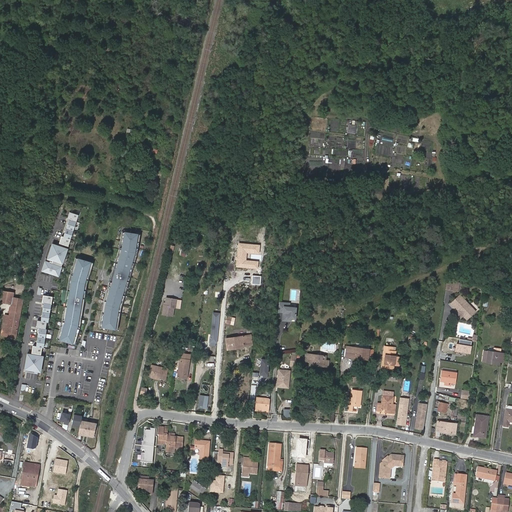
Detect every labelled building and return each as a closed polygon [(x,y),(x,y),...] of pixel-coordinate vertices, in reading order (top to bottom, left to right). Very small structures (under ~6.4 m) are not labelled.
[(376,146),(375,155),(392,156),(392,147),(376,146)] [(405,158),(398,157),(396,167),(411,169),(410,170),(416,171),(418,158),(406,155),(405,158)] [(67,245),(78,214),(69,211),(67,218),(69,218),(63,235),(61,235),(59,242),(67,245)] [(140,235),(121,232),(119,249),(103,304),(99,327),(117,330),(121,308),(137,255),(140,235)] [(176,241),(174,248),(181,250),(182,242),(176,241)] [(261,244),(238,242),(236,266),(257,268),(258,261),(246,260),(247,253),(260,254),(261,244)] [(47,258),(62,263),(67,248),(52,243),(47,258)] [(60,326),(56,339),(74,344),(79,326),(86,287),(93,263),(75,257),(68,284),(60,326)] [(47,258),(46,260),(61,266),(62,263),(47,258)] [(42,269),(58,275),(61,266),(46,260),(45,260),(42,269)] [(458,284),(445,283),(444,291),(457,292),(458,284)] [(12,292),(2,291),(0,300),(0,301),(10,304),(9,314),(10,314),(10,317),(9,317),(6,333),(16,334),(22,299),(12,297),(12,292)] [(32,352),(41,354),(42,346),(44,347),(47,329),(45,329),(47,321),(48,322),(53,296),(43,295),(42,302),(44,302),(41,320),(38,320),(36,327),(39,328),(36,345),(33,345),(32,352)] [(454,308),(458,312),(463,316),(467,320),(475,312),(458,296),(449,306),(453,309),(454,308)] [(172,316),(174,307),(175,308),(176,300),(166,298),(165,305),(164,305),(162,314),(172,316)] [(285,302),(280,302),(279,311),(284,311),(283,320),(290,320),(290,319),(291,318),(295,318),(296,307),(285,306),(285,302)] [(16,338),(16,334),(6,333),(9,317),(9,315),(4,314),(1,336),(16,338)] [(224,322),(231,324),(232,317),(225,315),(224,322)] [(244,346),(242,336),(226,338),(228,348),(244,346)] [(387,364),(396,365),(401,365),(402,357),(397,357),(398,348),(387,346),(386,355),(387,355),(387,364)] [(367,348),(354,347),(354,351),(346,350),(345,357),(353,357),(353,356),(360,357),(360,358),(366,359),(367,348)] [(493,352),(484,350),(482,361),(499,364),(500,361),(501,353),(501,349),(494,348),(493,352)] [(42,354),(27,352),(24,367),(40,370),(42,354)] [(178,377),(187,378),(189,360),(188,360),(189,355),(181,353),(178,377)] [(325,365),(325,360),(326,356),(310,354),(310,362),(309,365),(320,366),(320,364),(325,365)] [(396,368),(396,365),(387,364),(387,355),(386,355),(385,367),(396,368)] [(267,378),(269,360),(262,359),(260,374),(264,374),(263,377),(267,378)] [(153,376),(159,377),(166,379),(168,369),(151,366),(149,375),(153,376)] [(368,375),(373,375),(374,368),(366,367),(366,375),(368,375)] [(290,370),(279,369),(277,387),(288,388),(290,370)] [(445,381),(449,382),(452,382),(455,382),(456,373),(442,371),(441,381),(445,381)] [(361,399),(362,399),(364,390),(354,389),(351,404),(350,404),(350,407),(354,407),(354,406),(361,407),(362,402),(361,402),(361,399)] [(29,399),(41,400),(42,392),(30,391),(29,399)] [(208,395),(199,394),(198,407),(206,407),(208,395)] [(388,413),(394,413),(396,398),(386,396),(385,404),(380,403),(379,410),(384,411),(384,409),(389,410),(388,413)] [(269,410),(270,399),(257,397),(256,409),(269,410)] [(402,398),(401,404),(398,424),(407,425),(411,399),(402,398)] [(446,413),(448,404),(440,402),(438,410),(446,413)] [(416,428),(424,429),(427,409),(419,408),(416,428)] [(69,422),(71,413),(63,411),(61,418),(65,419),(65,421),(69,422)] [(81,419),(82,414),(74,413),(73,422),(81,424),(81,419)] [(477,426),(476,436),(485,437),(488,416),(477,415),(475,425),(477,426)] [(93,436),(97,422),(81,419),(81,424),(79,433),(93,436)] [(456,433),(457,424),(438,421),(437,429),(441,429),(441,431),(456,433)] [(164,427),(159,427),(158,435),(159,435),(159,439),(167,440),(167,444),(166,449),(175,450),(175,448),(182,449),(183,438),(174,437),(174,434),(168,434),(164,433),(164,427)] [(142,441),(141,445),(154,445),(155,428),(150,428),(150,429),(144,429),(143,441),(142,441)] [(38,438),(29,433),(27,448),(36,449),(38,438)] [(306,459),(307,439),(298,438),(296,458),(306,459)] [(200,459),(208,459),(209,442),(196,440),(195,445),(192,445),(192,449),(195,449),(195,448),(201,449),(200,459)] [(268,465),(279,466),(279,460),(281,445),(270,444),(268,465)] [(153,463),(154,445),(141,445),(141,449),(145,449),(145,453),(142,452),(141,462),(153,463)] [(355,463),(365,464),(366,449),(357,448),(355,463)] [(223,450),(218,449),(217,462),(222,463),(222,466),(228,467),(228,465),(232,465),(233,453),(229,453),(228,455),(226,454),(222,454),(223,450)] [(333,463),(334,454),(325,453),(325,451),(320,450),(319,460),(325,461),(324,468),(327,468),(328,466),(333,466),(333,463)] [(14,464),(15,455),(5,453),(3,462),(14,464)] [(380,464),(379,477),(384,477),(385,474),(387,474),(390,471),(390,469),(395,465),(402,466),(403,456),(391,455),(380,464)] [(258,462),(252,462),(250,462),(250,458),(244,458),(243,473),(257,474),(258,462)] [(68,461),(55,459),(53,473),(66,475),(68,461)] [(285,460),(279,460),(279,466),(268,465),(268,469),(284,471),(285,460)] [(439,460),(434,460),(433,473),(433,479),(438,479),(437,481),(445,482),(447,462),(439,462),(439,460)] [(26,469),(23,484),(36,486),(39,464),(25,462),(24,469),(26,469)] [(308,466),(297,465),(296,485),(306,486),(308,466)] [(476,476),(494,480),(496,471),(478,467),(476,476)] [(210,474),(209,491),(224,493),(225,475),(210,474)] [(453,502),(464,503),(466,475),(455,474),(454,482),(457,482),(456,494),(453,494),(453,502)] [(149,476),(140,475),(139,490),(141,490),(148,490),(148,493),(153,493),(154,480),(149,480),(149,476)] [(324,482),(318,481),(316,495),(321,496),(322,490),(324,490),(324,482)] [(201,495),(205,489),(194,482),(191,487),(201,495)] [(166,511),(173,511),(175,511),(177,489),(168,489),(166,511)] [(67,491),(58,490),(57,495),(54,495),(53,503),(65,505),(67,491)] [(273,509),(282,510),(284,492),(278,492),(277,503),(274,502),(273,509)] [(502,511),(504,499),(498,498),(496,510),(495,511),(502,511)] [(21,504),(12,502),(9,511),(24,511),(25,510),(20,509),(21,504)] [(198,511),(199,505),(197,503),(189,502),(187,511),(198,511)] [(285,503),(284,511),(291,511),(296,511),(296,504),(285,503)]
